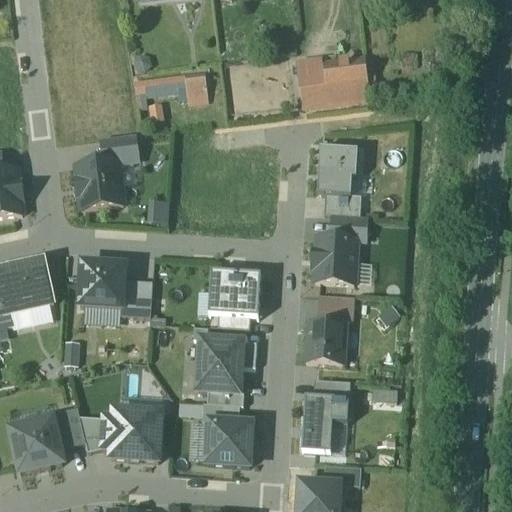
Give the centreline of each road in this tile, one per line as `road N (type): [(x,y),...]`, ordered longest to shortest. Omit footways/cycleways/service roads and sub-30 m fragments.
road 1 (tertiary): [(476,341),(507,0)]
road 2 (residential): [(274,502),(102,490),(17,511)]
road 3 (residential): [(286,256),(274,502)]
road 4 (residential): [(21,0),(48,238)]
road 5 (residential): [(48,238),(286,256)]
road 6 (tertiary): [(464,511),(476,341)]
